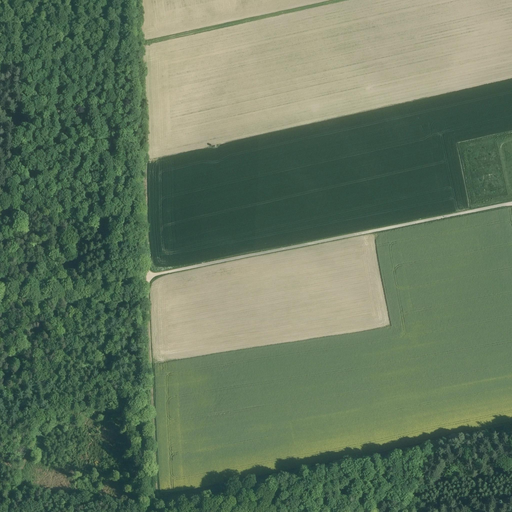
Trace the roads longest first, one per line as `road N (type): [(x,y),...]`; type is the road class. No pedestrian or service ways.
road 1 (track): [(149,274),(511,203)]
road 2 (track): [(407,509),(364,489),(302,483),(142,503)]
road 3 (track): [(96,291),(10,511)]
road 4 (track): [(122,0),(109,226)]
road 5 (track): [(96,291),(142,503)]
road 6 (track): [(149,274),(156,486)]
road 7 (track): [(142,503),(109,508),(24,481)]
road 8 (track): [(0,66),(119,41)]
